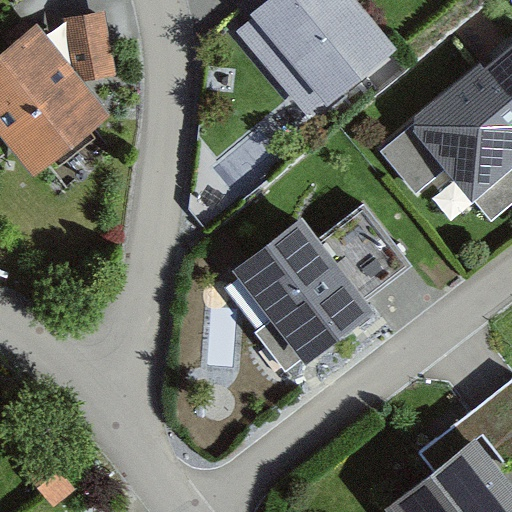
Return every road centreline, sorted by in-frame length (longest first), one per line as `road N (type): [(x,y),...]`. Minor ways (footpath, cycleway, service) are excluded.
road 1 (residential): [(202,511),(511,277)]
road 2 (residential): [(108,376),(147,283),(173,95),(160,0)]
road 3 (residential): [(108,376),(146,460),(181,511)]
road 4 (residential): [(0,315),(108,376)]
